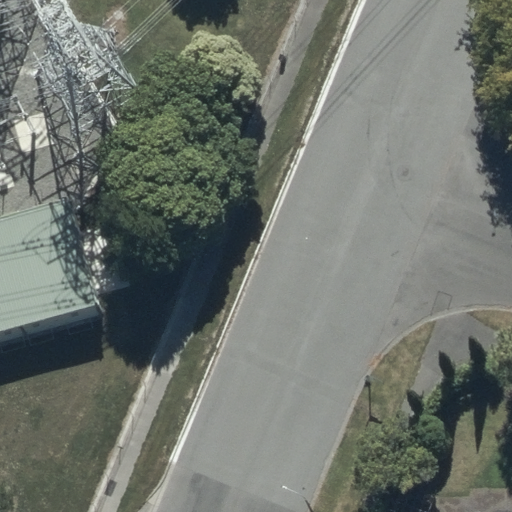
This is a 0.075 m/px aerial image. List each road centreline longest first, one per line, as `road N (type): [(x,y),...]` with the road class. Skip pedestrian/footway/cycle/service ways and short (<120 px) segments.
road 1 (residential): [(233,511),(378,175)]
road 2 (residential): [(378,175),(446,0)]
road 3 (residential): [(378,175),(511,233)]
